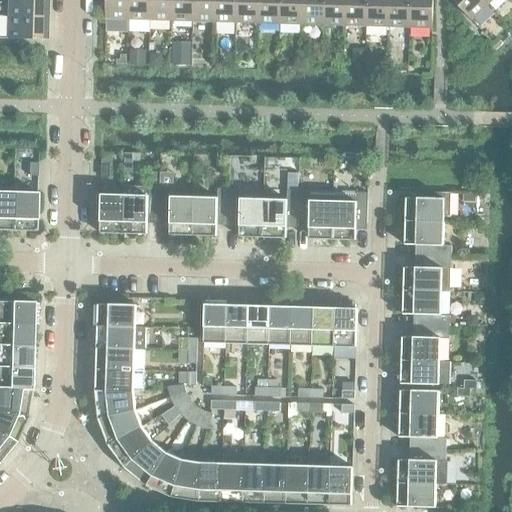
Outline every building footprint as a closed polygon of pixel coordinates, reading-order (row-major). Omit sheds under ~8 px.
[(47,0),(7,0),(7,16),(47,17),(47,0)] [(128,20),(128,0),(106,0),(106,19),(127,19),(128,20)] [(149,0),(128,0),(128,20),(130,20),(149,20),(149,0)] [(172,21),(172,0),(149,0),(149,20),(170,21),(172,21)] [(193,21),(193,0),(172,0),(172,21),(173,21),(193,21)] [(215,22),(215,0),(193,0),(193,21),(213,22),(215,22)] [(236,23),(237,0),(215,0),(215,22),(216,22),(236,23)] [(258,23),(258,0),(237,0),(236,23),(257,23),(258,23)] [(280,24),(280,0),(258,0),(258,23),(260,23),(280,24)] [(302,24),(302,0),(280,0),(280,24),(300,24),(302,24)] [(323,25),(324,0),(302,0),(302,24),(303,25),(323,25)] [(345,26),(345,0),(324,0),(323,25),(343,26),(345,26)] [(367,26),(367,0),(345,0),(345,26),(346,26),(367,26)] [(367,0),(367,26),(387,27),(388,27),(388,0),(367,0)] [(410,28),(411,0),(388,0),(388,27),(390,27),(410,28)] [(432,28),(433,0),(411,0),(410,28),(429,28),(432,28)] [(488,5),(482,0),(452,0),(472,20),(474,18),(488,5)] [(47,17),(7,16),(7,39),(47,40),(47,17)] [(489,45),(496,51),(504,44),(497,37),(492,42),(489,45)] [(366,61),(366,48),(353,47),(353,60),(366,61)] [(130,50),(130,64),(146,65),(146,50),(130,50)] [(173,50),(172,65),(190,65),(190,51),(173,50)] [(154,55),(150,55),(149,66),(161,66),(161,63),(154,55)] [(366,67),(366,73),(385,73),(385,57),(375,57),(375,67),(366,67)] [(214,61),(214,69),(225,69),(225,61),(214,61)] [(125,155),(125,170),(141,171),(141,155),(125,155)] [(37,177),(37,164),(29,164),(29,176),(37,177)] [(110,165),(102,165),(101,178),(110,178),(110,165)] [(125,186),(125,195),(123,234),(147,235),(147,217),(159,218),(160,187),(125,186)] [(160,187),(159,218),(170,218),(169,235),(193,236),(194,197),(171,196),(171,188),(160,187)] [(217,198),(194,197),(193,236),(217,237),(217,219),(228,220),(229,189),(218,189),(217,198)] [(241,190),(229,189),(228,220),(239,220),(239,237),(263,238),(264,199),(240,198),(241,190)] [(299,191),(298,222),(309,222),(308,239),(332,240),(334,191),(310,190),(310,191),(299,191)] [(0,230),(12,231),(13,192),(0,191),(0,230)] [(287,200),(264,199),(263,238),(286,238),(287,221),(298,222),(299,191),(287,191),(287,200)] [(357,192),(334,191),(332,240),(356,240),(356,223),(367,223),(369,193),(357,193),(357,192)] [(13,192),(12,231),(36,231),(37,193),(13,192)] [(450,216),(450,194),(452,194),(452,193),(425,192),(425,193),(427,193),(427,198),(406,198),(405,221),(444,222),(444,216),(450,216)] [(476,202),(476,194),(463,193),(463,202),(476,202)] [(123,234),(125,195),(101,194),(100,233),(123,234)] [(444,222),(405,221),(405,245),(422,245),(422,257),(452,257),(452,246),(443,246),(444,222)] [(452,257),(422,257),(421,268),(404,267),(403,291),(442,292),(451,292),(452,257)] [(442,292),(403,291),(403,315),(420,315),(420,326),(450,327),(450,315),(441,315),(442,292)] [(475,302),(478,305),(483,305),(486,302),(486,298),(483,294),(479,294),(475,297),(475,302)] [(199,300),(190,300),(190,313),(199,313),(199,300)] [(226,343),(227,305),(227,301),(206,300),(206,304),(205,304),(204,343),(226,343)] [(0,323),(33,324),(37,324),(38,304),(34,304),(34,302),(0,301),(0,323)] [(94,326),(98,326),(136,328),(137,305),(98,304),(98,305),(94,305),(94,326)] [(336,304),(336,308),(334,347),(357,347),(358,309),(356,309),(356,305),(336,304)] [(249,305),(227,305),(226,343),(248,344),(249,305)] [(271,306),(249,305),(248,344),(269,345),(271,306)] [(271,306),(269,345),(291,345),(292,307),(271,306)] [(314,307),(292,307),(291,345),(313,346),(314,307)] [(336,308),(314,307),(313,346),(334,347),(336,308)] [(0,323),(0,344),(33,346),(33,324),(0,323)] [(136,328),(98,326),(97,348),(136,349),(146,349),(146,328),(136,328)] [(402,337),(401,360),(440,362),(441,338),(450,338),(450,327),(420,326),(419,337),(402,337)] [(189,338),(189,351),(198,351),(198,339),(189,338)] [(0,344),(0,366),(32,368),(33,346),(0,344)] [(97,348),(96,370),(135,371),(136,349),(97,348)] [(198,351),(189,351),(189,363),(197,364),(198,351)] [(450,362),(440,362),(401,360),(401,384),(450,385),(450,381),(450,362)] [(0,366),(0,388),(32,390),(32,368),(0,366)] [(96,370),(96,391),(135,392),(145,392),(145,371),(135,371),(96,370)] [(197,386),(197,373),(188,372),(188,385),(197,386)] [(465,388),(472,388),(479,388),(479,379),(465,379),(465,388)] [(268,388),(268,380),(257,380),(257,387),(268,388)] [(278,380),(268,380),(268,388),(278,388),(278,380)] [(170,397),(186,392),(184,385),(168,387),(170,397)] [(224,395),(224,387),(212,386),(212,395),(224,395)] [(224,387),(224,395),(237,396),(237,387),(224,387)] [(268,397),(268,388),(257,387),(255,387),(255,396),(268,397)] [(32,390),(0,388),(0,409),(27,417),(32,390)] [(268,388),(268,397),(280,397),(280,388),(278,388),(268,388)] [(472,388),(465,388),(459,388),(459,397),(472,397),(472,388)] [(311,398),(311,389),(299,389),(298,397),(311,398)] [(324,389),(311,389),(311,398),(324,398),(324,389)] [(355,399),(355,391),(342,390),(342,399),(355,399)] [(400,414),(439,415),(439,391),(401,390),(400,414)] [(136,410),(135,392),(96,391),(98,419),(136,410)] [(186,392),(170,397),(175,407),(189,398),(186,392)] [(189,398),(175,407),(181,414),(193,403),(189,398)] [(224,410),(225,401),(212,401),(212,410),(224,410)] [(225,401),(224,410),(236,410),(237,402),(225,401)] [(267,411),(268,402),(255,402),(255,411),(267,411)] [(280,403),(268,402),(267,411),(280,412),(280,403)] [(198,407),(193,403),(181,414),(189,421),(198,407)] [(311,412),(311,404),(298,403),(298,412),(311,412)] [(323,413),(323,404),(311,404),(311,412),(323,413)] [(355,405),(342,405),(342,413),(355,413),(355,405)] [(198,407),(189,421),(197,426),(204,410),(198,407)] [(27,417),(0,409),(0,433),(15,443),(27,417)] [(136,410),(98,419),(108,445),(143,427),(136,410)] [(211,413),(204,410),(197,426),(208,429),(211,413)] [(439,415),(400,414),(399,437),(417,438),(416,449),(446,450),(447,438),(438,438),(439,415)] [(153,441),(143,427),(108,445),(125,468),(153,441)] [(0,461),(15,443),(0,433),(0,461)] [(153,441),(125,468),(146,485),(167,452),(153,441)] [(398,483),(437,484),(446,485),(446,450),(416,449),(416,460),(399,460),(398,483)] [(167,452),(146,485),(172,497),(183,460),(167,452)] [(223,453),(223,463),(221,502),(243,502),(244,454),(223,453)] [(244,454),(243,502),(265,503),(266,454),(244,454)] [(287,455),(266,454),(265,503),(286,504),(287,465),(287,455)] [(309,456),(309,466),(308,504),(330,505),(331,466),(331,456),(309,456)] [(200,462),(183,460),(172,497),(199,501),(200,462)] [(223,463),(200,462),(199,501),(221,502),(223,463)] [(287,465),(286,504),(308,504),(309,466),(287,465)] [(331,466),(330,505),(352,506),(353,467),(331,466)] [(437,484),(398,483),(397,507),(436,508),(437,484)] [(455,500),(454,509),(467,509),(467,501),(455,500)]
